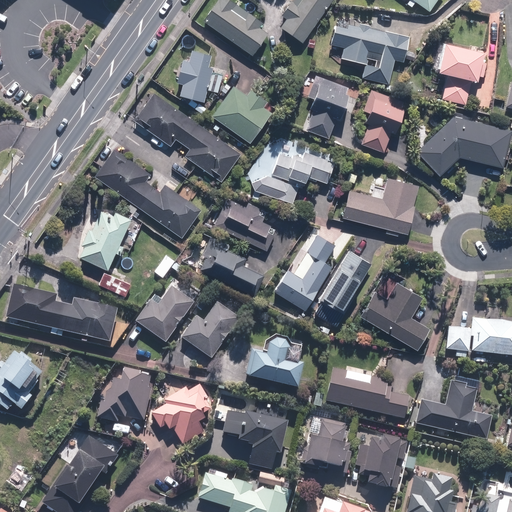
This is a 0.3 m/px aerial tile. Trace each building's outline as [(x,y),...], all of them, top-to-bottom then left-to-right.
[(270,34),(226,0),(216,0),(202,19),(252,57),(270,34)] [(300,44),(331,0),(291,0),(281,14),(287,18),(279,29),(300,44)] [(402,0),(401,2),(410,8),(413,3),(425,12),(434,0),(402,0)] [(332,26),(327,45),(341,48),(339,60),(363,66),(360,79),(387,85),(393,59),(402,61),(407,38),(356,26),(355,29),(346,27),(345,30),(332,26)] [(471,54),(441,46),(434,74),(446,77),(439,100),(463,107),(469,83),(472,84),(479,60),(471,57),(471,54)] [(188,63),(181,62),(175,85),(181,86),(178,98),(202,103),(210,69),(207,69),(210,57),(190,52),(188,63)] [(346,88),(308,74),(301,95),(313,99),(308,111),(311,112),(304,131),(327,139),(331,126),(334,127),(340,111),(342,112),(349,95),(344,94),(346,88)] [(231,87),(210,117),(248,144),(271,112),(260,105),(263,101),(248,91),(244,97),(231,87)] [(402,102),(367,90),(359,112),(366,114),(362,126),(366,128),(360,144),(383,152),(389,136),(393,137),(403,111),(399,110),(402,102)] [(152,94),(133,122),(169,147),(174,140),(188,150),(183,157),(221,183),(240,155),(152,94)] [(501,169),(509,132),(450,119),(414,154),(437,179),(457,160),(501,169)] [(112,148),(93,175),(181,238),(201,211),(164,185),(159,193),(143,181),(147,174),(112,148)] [(268,178),(265,177),(250,183),(247,191),(291,206),(296,191),(300,192),(305,178),(324,184),(331,163),(302,153),(300,161),(277,153),(268,178)] [(346,190),(339,219),(406,236),(417,189),(384,181),(380,198),(346,190)] [(211,224),(264,251),(271,237),(266,234),(270,227),(260,222),(265,212),(244,201),(241,206),(225,198),(211,224)] [(82,248),(77,257),(105,271),(114,255),(119,257),(123,248),(119,245),(130,222),(113,214),(112,216),(100,210),(89,232),(86,230),(78,246),(82,248)] [(229,245),(215,237),(208,251),(214,254),(204,273),(252,298),(263,277),(242,266),(245,260),(226,250),(229,245)] [(307,303),(329,268),(321,263),(332,247),(317,237),(292,276),(285,272),(278,284),(307,303)] [(370,265),(349,251),(318,298),(339,312),(370,265)] [(174,261),(165,255),(153,272),(162,279),(174,261)] [(102,273),(96,286),(125,298),(130,285),(102,273)] [(372,292),(356,317),(420,358),(432,340),(423,334),(427,328),(413,319),(423,302),(394,283),(384,299),(372,292)] [(152,294),(133,323),(166,345),(195,302),(170,285),(160,300),(152,294)] [(12,286),(4,319),(50,330),(49,334),(61,337),(62,333),(107,344),(116,310),(73,300),(72,307),(54,303),(56,296),(12,286)] [(178,340),(209,360),(235,321),(212,306),(202,322),(193,316),(178,340)] [(511,323),(470,320),(469,332),(445,330),(444,351),(454,352),(454,358),(464,358),(465,353),(511,357),(511,323)] [(302,348),(288,345),(285,340),(271,337),(261,345),(260,352),(251,350),(244,382),(293,392),(302,348)] [(13,351),(0,367),(0,407),(5,412),(10,406),(20,414),(32,397),(27,393),(42,374),(13,351)] [(143,423),(151,375),(117,369),(114,385),(108,383),(105,404),(96,402),(93,422),(110,425),(109,432),(124,435),(127,420),(143,423)] [(387,381),(368,377),(366,386),(343,381),(345,372),(331,369),(324,403),(401,420),(407,393),(385,388),(387,381)] [(443,406),(419,400),(413,424),(483,441),(488,417),(468,412),(474,386),(449,379),(443,406)] [(166,407),(148,415),(157,436),(172,430),(179,447),(208,435),(200,416),(211,412),(201,388),(186,394),(185,389),(162,398),(166,407)] [(283,425),(229,412),(224,434),(237,438),(235,445),(248,448),(244,465),(271,471),(283,425)] [(342,424),(316,418),(311,439),(304,438),(299,461),(344,471),(349,446),(338,443),(342,424)] [(494,437),(492,445),(511,449),(511,418),(510,418),(505,439),(494,437)] [(356,472),(374,476),(383,489),(393,491),(396,481),(399,468),(391,466),(392,459),(401,461),(405,441),(381,435),(379,440),(364,437),(356,472)] [(102,469),(105,471),(116,456),(88,438),(41,507),(49,511),(77,511),(88,498),(84,495),(102,469)] [(412,471),(414,459),(404,457),(402,469),(412,471)] [(511,511),(511,468),(506,467),(502,484),(476,478),(468,511),(511,511)] [(202,471),(195,499),(228,508),(226,511),(282,511),(288,490),(273,486),(271,492),(262,490),(263,487),(202,471)] [(449,503),(448,503),(450,492),(445,491),(447,479),(430,475),(429,482),(409,478),(401,511),(455,511),(455,510),(455,509),(455,508),(454,507),(453,506),(453,505),(452,505),(452,504),(451,504),(450,503),(449,503)] [(361,511),(319,498),(314,511),(361,511)]
